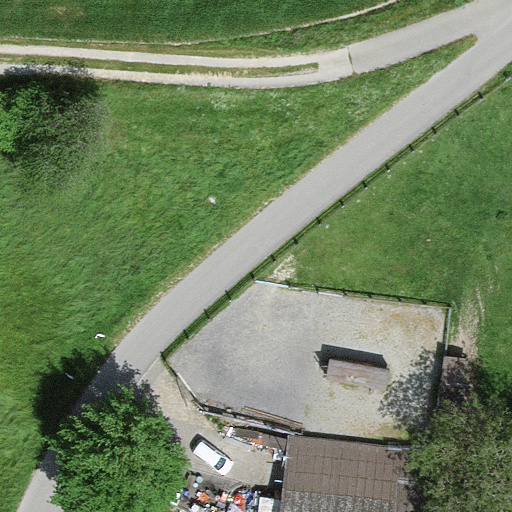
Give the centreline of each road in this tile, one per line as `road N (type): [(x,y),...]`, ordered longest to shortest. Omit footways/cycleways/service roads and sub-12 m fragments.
road 1 (unclassified): [(43,511),(141,347),(210,279),(511,36)]
road 2 (track): [(511,8),(323,69),(0,58)]
